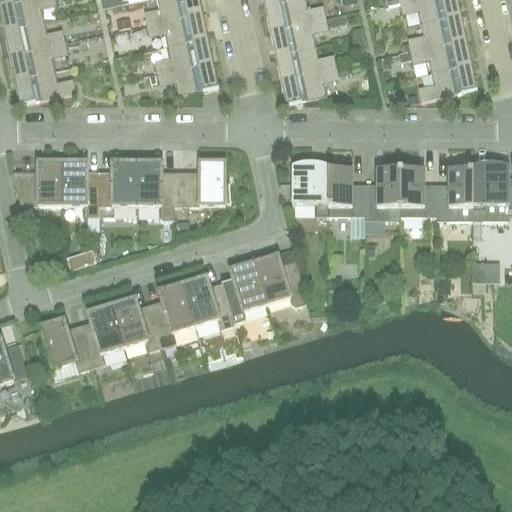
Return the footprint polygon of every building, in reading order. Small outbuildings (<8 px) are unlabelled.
[(0,0),(0,9),(43,0),(0,0)] [(45,26),(41,9),(57,6),(55,0),(43,0),(0,9),(0,14),(4,35),(45,26)] [(100,0),(103,12),(124,8),(121,0),(100,0)] [(203,17),(199,0),(163,0),(157,1),(161,18),(145,21),(147,29),(203,17)] [(306,1),(305,0),(262,0),(265,10),(306,1)] [(357,0),(345,0),(348,8),(358,6),(357,0)] [(431,0),(386,0),(388,9),(400,7),(431,0)] [(457,0),(431,0),(400,7),(403,19),(418,16),(421,28),(462,20),(457,0)] [(309,18),(306,1),(265,10),(270,35),(326,23),(325,15),(309,18)] [(208,42),(203,17),(147,29),(149,38),(164,34),(168,51),(208,42)] [(345,19),(329,23),(331,31),(347,27),(345,19)] [(467,44),(462,20),(421,28),(424,45),(409,48),(411,56),(467,44)] [(130,22),(117,25),(118,33),(132,30),(130,22)] [(317,51),(313,34),(328,31),(326,23),(270,35),(276,60),(317,51)] [(49,42),(45,26),(4,35),(10,59),(66,47),(64,39),(49,42)] [(214,67),(208,42),(168,51),(171,67),(156,71),(158,79),(214,67)] [(472,69),(467,44),(411,56),(413,64),(428,61),(432,78),(472,69)] [(56,75),(52,59),(67,55),(66,47),(10,59),(15,84),(56,75)] [(409,48),(403,49),(405,58),(411,56),(409,48)] [(320,67),(317,51),(276,60),(281,85),(337,72),(335,64),(320,67)] [(405,58),(399,59),(401,67),(413,64),(411,56),(405,58)] [(219,92),(214,67),(158,79),(160,87),(175,84),(179,101),(219,92)] [(478,94),(472,69),(432,78),(435,94),(420,97),(422,106),(478,94)] [(347,70),(337,72),(339,80),(349,78),(347,70)] [(327,101),(323,84),(339,80),(337,72),(281,85),(287,110),(327,101)] [(59,91),(56,75),(15,84),(21,110),(76,97),(74,88),(59,91)] [(415,83),(415,95),(431,94),(431,83),(415,83)] [(418,99),(408,101),(410,109),(419,107),(418,99)] [(63,211),(63,166),(38,166),(38,177),(14,177),(21,211),(63,211)] [(100,211),(100,177),(88,177),(88,166),(63,166),(63,211),(86,211),(86,222),(100,222),(100,211)] [(137,211),(138,167),(113,166),(112,177),(100,177),(100,211),(137,211)] [(175,226),(175,211),(175,177),(163,177),(163,167),(138,167),(137,211),(160,211),(160,225),(175,226)] [(231,208),(229,188),(226,188),(226,167),(200,167),(200,177),(175,177),(175,211),(226,212),(226,208),(231,208)] [(330,221),(330,212),(329,212),(329,174),(330,174),(330,171),(324,169),(320,168),(316,167),(310,167),(304,167),(300,168),(297,169),(293,170),(293,209),(316,210),(316,221),(330,221)] [(353,197),(353,167),(330,167),(330,171),(330,174),(329,174),(329,212),(330,212),(330,221),(353,222),(365,222),(365,197),(353,197)] [(511,182),(510,183),(510,171),(506,170),(503,169),(499,168),(494,167),(490,167),(487,167),(481,168),(478,169),(473,171),(473,174),(473,213),(473,215),(473,226),(509,226),(509,213),(511,213),(511,182)] [(401,226),(401,222),(401,174),(377,174),(377,197),(365,197),(365,222),(365,226),(401,226)] [(425,197),(425,174),(401,174),(401,222),(437,222),(437,197),(425,197)] [(473,174),(449,174),(449,197),(437,197),(437,222),(437,226),(473,226),(473,215),(473,213),(473,174)] [(178,225),(178,239),(188,239),(188,225),(178,225)] [(365,250),(365,261),(375,261),(375,250),(365,250)] [(261,289),(267,310),(290,304),(292,309),(296,311),(307,308),(297,266),(284,270),(281,259),(278,260),(255,267),(261,289)] [(267,310),(261,289),(255,267),(231,275),(234,285),(222,288),(225,300),(235,331),(247,327),(244,317),(267,310)] [(342,281),(331,281),(331,294),(342,293),(342,281)] [(235,331),(225,300),(222,288),(210,292),(207,282),(183,289),(190,311),(196,332),(218,325),(221,335),(235,331)] [(437,286),(437,298),(449,298),(449,286),(437,286)] [(161,342),(164,352),(177,348),(174,338),(196,332),(190,311),(183,289),(159,296),(162,306),(151,309),(154,322),(161,342)] [(161,342),(154,322),(151,309),(139,313),(136,303),(112,310),(119,332),(125,353),(147,346),(150,356),(164,352),(161,342)] [(125,353),(119,332),(112,310),(88,317),(91,327),(79,331),(83,343),(92,374),(106,370),(103,360),(125,353)] [(92,374),(83,343),(79,331),(68,334),(65,324),(40,332),(56,385),(79,378),(92,374)] [(0,390),(14,386),(2,343),(0,343),(0,390)]
